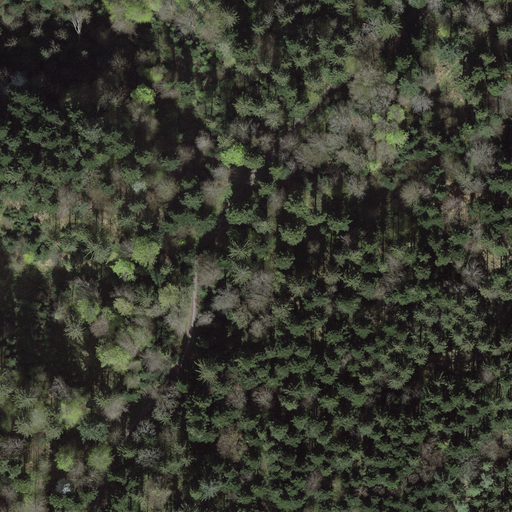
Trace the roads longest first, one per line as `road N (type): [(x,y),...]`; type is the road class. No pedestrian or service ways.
road 1 (track): [(94,511),(122,436),(181,367),(209,234),(297,122),(415,22),(430,0)]
road 2 (track): [(162,387),(57,429),(0,442)]
